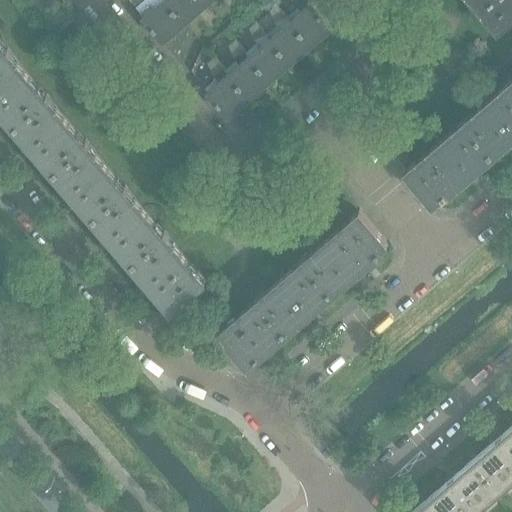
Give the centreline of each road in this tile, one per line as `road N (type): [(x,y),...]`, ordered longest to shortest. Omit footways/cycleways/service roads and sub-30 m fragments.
road 1 (residential): [(261,410),(159,359),(0,178)]
road 2 (residential): [(96,0),(235,162),(305,102)]
road 3 (residential): [(435,254),(261,410)]
road 4 (residential): [(345,511),(511,366)]
road 5 (residential): [(435,254),(305,102)]
road 6 (residential): [(305,102),(376,41),(341,0)]
road 7 (residential): [(340,511),(261,410)]
